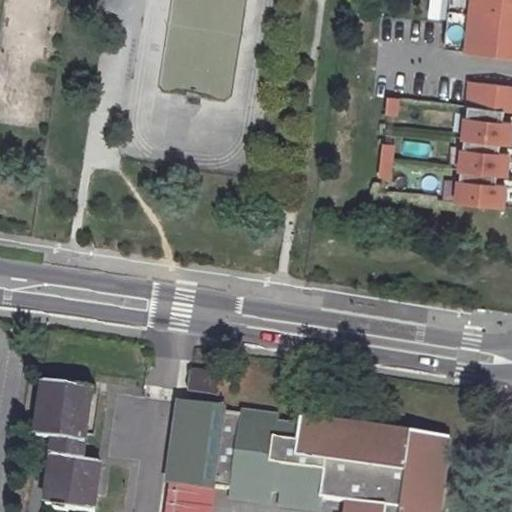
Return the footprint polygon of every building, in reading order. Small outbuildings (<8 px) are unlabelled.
[(511,0),(449,0),(444,48),(511,55),(511,0)] [(511,85),(471,82),(468,106),(504,110),(511,110),(511,85)] [(387,97),(385,114),(395,115),(397,98),(387,97)] [(504,110),(468,106),(465,137),(501,141),(510,142),(511,124),(511,121),(503,120),(504,110)] [(501,141),(465,137),(461,169),(498,173),(507,174),(509,153),(500,151),(501,141)] [(383,142),(381,160),(391,161),(392,144),(383,142)] [(381,160),(379,176),(389,177),(391,161),(381,160)] [(498,173),(461,169),(458,201),(503,206),(505,184),(496,183),(498,173)] [(221,396),(224,377),(193,372),(190,391),(221,396)] [(47,383),(39,436),(58,438),(48,504),(96,511),(102,465),(84,461),(94,390),(47,383)] [(441,511),(452,440),(415,435),(414,436),(304,420),(303,427),(280,423),(281,417),(244,412),(243,416),(228,413),(228,409),(187,403),(176,485),(214,491),(216,491),(217,488),(232,491),(232,494),(273,499),(274,493),(283,494),(282,501),(323,507),(324,499),(351,503),(349,511),(441,511)] [(211,511),(214,491),(176,485),(171,511),(211,511)]
